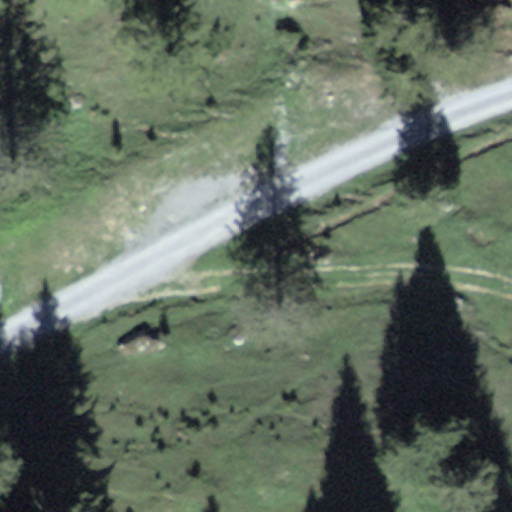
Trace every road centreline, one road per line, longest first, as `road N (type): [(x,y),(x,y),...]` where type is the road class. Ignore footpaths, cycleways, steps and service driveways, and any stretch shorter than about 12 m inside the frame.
road 1 (track): [(0,332),(511,101)]
road 2 (track): [(112,280),(439,271),(511,297)]
